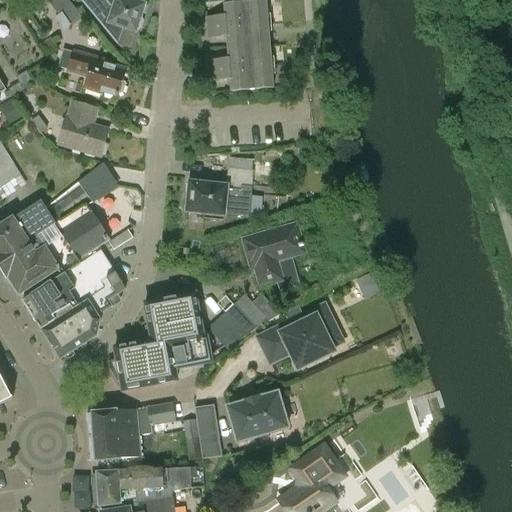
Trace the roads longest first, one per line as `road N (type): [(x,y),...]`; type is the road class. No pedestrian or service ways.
road 1 (residential): [(50,401),(64,375),(107,345),(142,289),(162,119)]
road 2 (residential): [(162,119),(300,110)]
